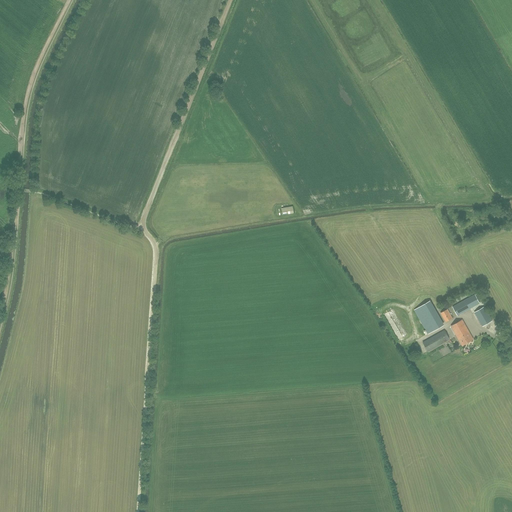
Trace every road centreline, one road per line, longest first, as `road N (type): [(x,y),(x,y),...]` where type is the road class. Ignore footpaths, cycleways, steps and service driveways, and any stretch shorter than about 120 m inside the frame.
road 1 (track): [(139,228),(229,0)]
road 2 (track): [(69,0),(29,88),(18,190)]
road 3 (track): [(146,379),(156,249),(139,228)]
road 4 (unclassified): [(137,511),(146,379)]
road 5 (track): [(18,190),(0,317)]
